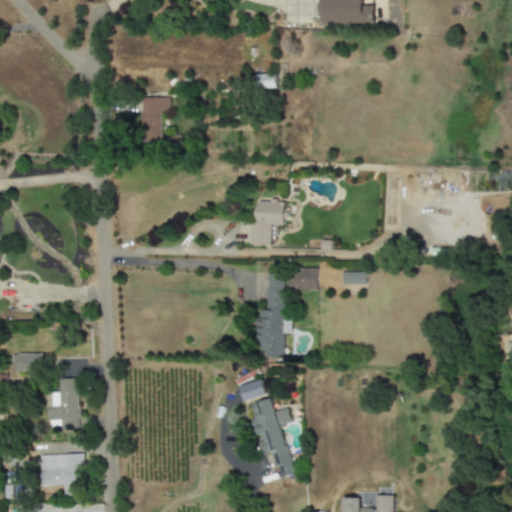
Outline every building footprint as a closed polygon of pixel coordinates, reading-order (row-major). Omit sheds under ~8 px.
[(376,24),(375,6),(364,7),(364,0),(321,0),(322,25),(376,24)] [(277,89),(276,74),(256,75),(256,89),(277,89)] [(141,98),(142,148),(181,147),(181,136),(161,136),(161,112),(170,112),(170,98),(141,98)] [(271,245),(271,226),(285,226),(286,202),(257,202),(257,222),(250,222),(249,245),(271,245)] [(317,269),(291,268),(290,290),(316,290),(317,269)] [(365,285),(365,273),(342,273),(342,285),(365,285)] [(259,351),(264,351),(264,358),(284,358),(284,334),(287,334),(287,274),(267,274),(267,311),(259,311),(259,351)] [(12,354),(12,373),(43,372),(43,354),(12,354)] [(47,421),(61,420),(61,433),(79,432),(78,379),(58,380),(58,392),(46,393),(47,421)] [(245,402),(266,395),(261,380),(240,387),(245,402)] [(294,475),(281,426),(292,423),(288,408),(275,412),(272,399),(251,405),(255,418),(253,418),(263,456),(273,453),(280,479),(294,475)] [(38,456),(40,486),(63,485),(63,495),(83,494),(82,454),(38,456)] [(393,511),(394,496),(376,496),(375,506),(370,506),(370,501),(364,500),(365,495),(354,494),(354,499),(344,498),(343,511),(393,511)]
